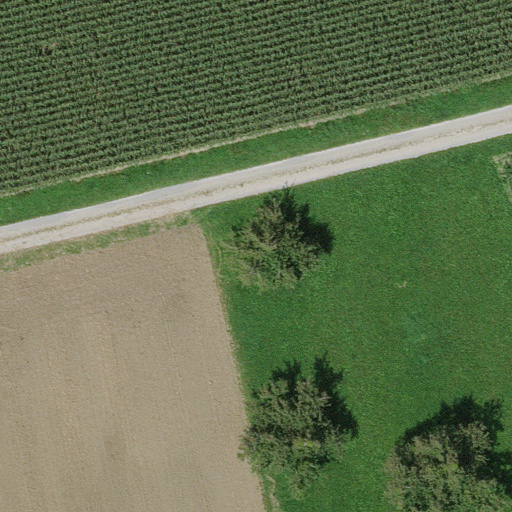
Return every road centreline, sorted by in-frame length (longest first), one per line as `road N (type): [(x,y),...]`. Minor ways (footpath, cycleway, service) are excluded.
road 1 (track): [(511,121),(0,246)]
road 2 (track): [(358,162),(393,125),(403,82),(397,0)]
